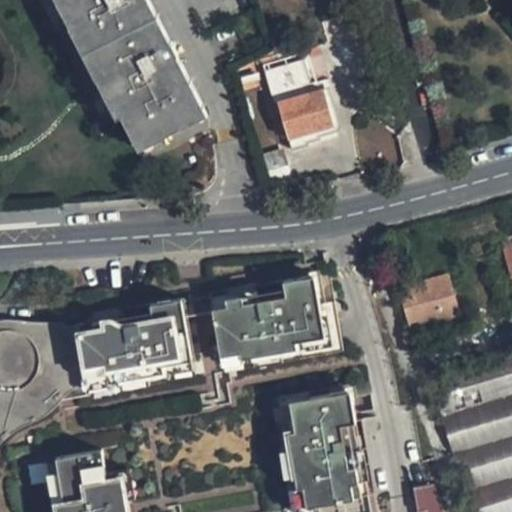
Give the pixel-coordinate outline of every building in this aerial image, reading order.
[(153,0),(63,0),(135,135),(206,99),(153,0)] [(300,54),(270,65),(292,134),(307,130),(318,126),(334,121),(324,90),(313,93),(300,54)] [(318,126),(307,130),(310,139),(321,136),(318,126)] [(511,201),(427,228),(434,253),(511,229),(511,201)] [(511,302),(511,234),(496,239),(511,302)] [(387,270),(391,284),(414,277),(410,263),(387,270)] [(218,346),(221,361),(280,350),(281,361),(343,350),(335,302),(320,304),(315,274),(269,282),(272,296),(256,299),(255,291),(223,297),(211,299),(218,346)] [(436,321),(453,316),(441,278),(393,292),(405,330),(407,329),(436,321)] [(223,297),(255,291),(253,282),(222,287),(223,297)] [(90,320),(78,322),(65,324),(50,326),(12,327),(4,327),(0,328),(0,436),(1,436),(21,423),(39,416),(54,405),(64,392),(76,385),(88,383),(147,373),(162,371),(161,363),(192,358),(189,338),(182,297),(136,305),(138,319),(123,322),(122,315),(90,320)] [(90,320),(122,315),(120,305),(89,310),(90,320)] [(50,326),(65,324),(64,319),(43,320),(15,317),(7,317),(0,318),(0,317),(0,328),(4,327),(12,327),(50,326)] [(436,321),(407,329),(410,339),(439,330),(436,321)] [(161,363),(162,371),(199,365),(194,337),(189,338),(192,358),(161,363)] [(511,339),(430,365),(441,402),(511,380),(511,339)] [(221,361),(222,365),(252,360),(253,365),(281,361),(280,350),(221,361)] [(88,383),(89,388),(119,383),(120,388),(149,383),(147,373),(88,383)] [(511,382),(441,404),(453,441),(511,423),(511,382)] [(288,447),(298,506),(366,494),(362,463),(359,464),(352,421),(354,421),(349,389),(307,396),(288,399),(293,431),(285,432),(288,447)] [(279,395),(285,432),(293,431),(288,399),(307,396),(307,390),(279,395)] [(511,426),(454,444),(465,480),(511,465),(511,426)] [(101,447),(54,454),(62,499),(55,501),(56,511),(126,511),(125,503),(124,493),(121,474),(106,477),(104,467),(101,447)] [(288,477),(293,507),(298,506),(288,447),(278,449),(283,478),(288,477)] [(55,501),(62,499),(54,454),(45,457),(52,501),(55,501)] [(134,491),(129,463),(104,467),(106,477),(121,474),(124,493),(134,491)] [(511,467),(465,482),(475,511),(502,511),(511,509),(511,467)] [(448,511),(439,482),(410,487),(415,511),(424,510),(424,511),(448,511)]
